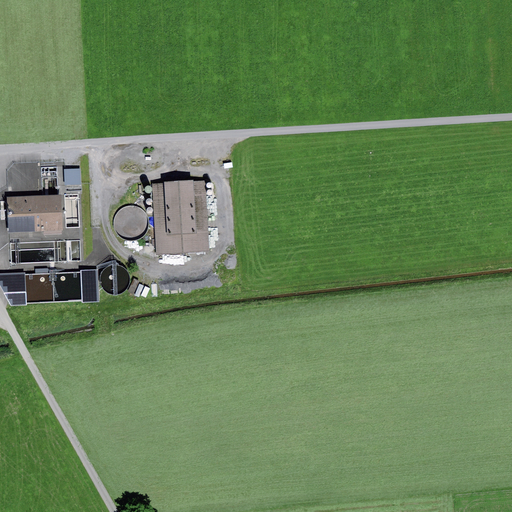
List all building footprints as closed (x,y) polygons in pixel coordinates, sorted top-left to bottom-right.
[(81,168),(64,168),(65,184),(81,184),(81,168)] [(209,249),(206,181),(153,183),(156,252),(209,249)] [(43,195),(7,196),(8,231),(62,229),(61,194),(58,194),(43,195)] [(123,208),(119,212),(116,215),(115,221),(115,227),(117,232),(121,237),(129,240),(135,240),(140,238),(145,234),(147,232),(149,226),(149,220),(147,214),(141,208),(135,206),(129,206),(123,208)] [(80,269),(80,272),(81,301),(100,300),(98,269),(80,269)] [(27,303),(25,274),(25,272),(0,272),(0,284),(11,304),(27,303)]
